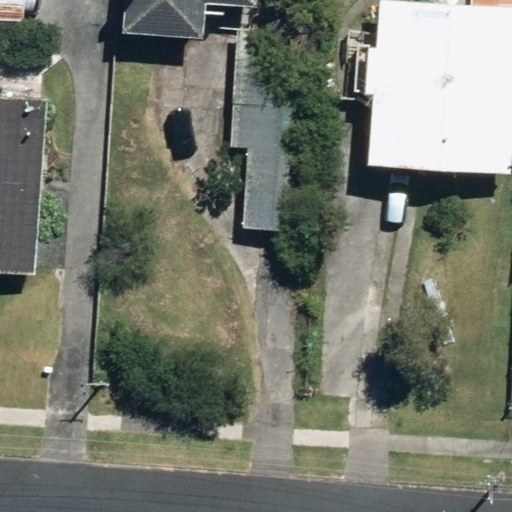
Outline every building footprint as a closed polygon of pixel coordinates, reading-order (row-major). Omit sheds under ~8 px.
[(0,0),(0,18),(22,19),(23,3),(23,0),(0,0)] [(134,0),(133,24),(211,28),(211,8),(230,8),(231,0),(134,0)] [(385,0),(374,157),(511,166),(511,0),(510,0),(385,0)] [(246,223),(307,225),(316,30),(306,30),(306,6),(269,6),(269,28),(240,28),(235,141),(250,142),(246,223)] [(0,263),(39,267),(52,91),(0,87),(0,263)]
